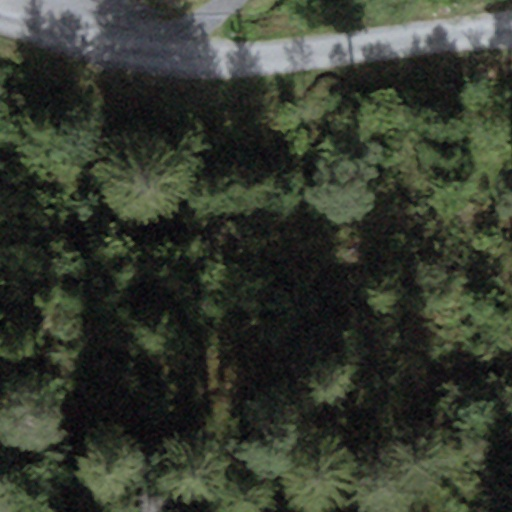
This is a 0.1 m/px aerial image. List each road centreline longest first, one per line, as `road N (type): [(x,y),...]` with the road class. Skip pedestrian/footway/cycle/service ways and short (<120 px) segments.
road 1 (track): [(511,33),(242,62),(160,62)]
road 2 (track): [(160,62),(64,43),(0,17)]
